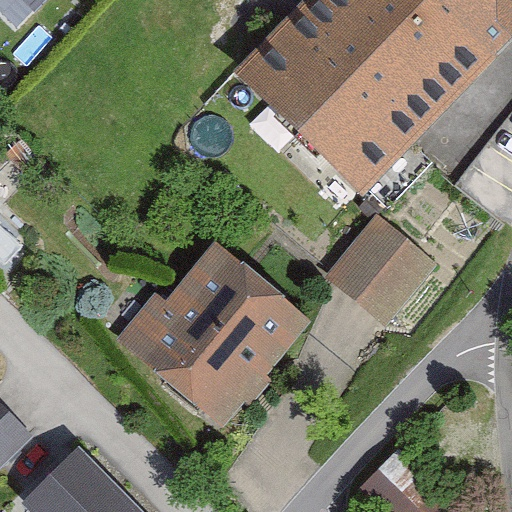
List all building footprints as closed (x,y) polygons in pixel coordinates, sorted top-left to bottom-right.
[(26,0),(36,9),(44,0),(26,0)] [(511,0),(308,0),(234,76),(364,202),(511,49),(511,0)] [(431,270),(381,227),(335,281),(385,324),(431,270)] [(299,328),(216,256),(138,347),(221,418),(299,328)] [(0,465),(27,438),(0,411),(0,465)] [(132,511),(77,457),(26,508),(30,511),(132,511)] [(419,511),(438,492),(404,460),(368,497),(383,511),(419,511)]
